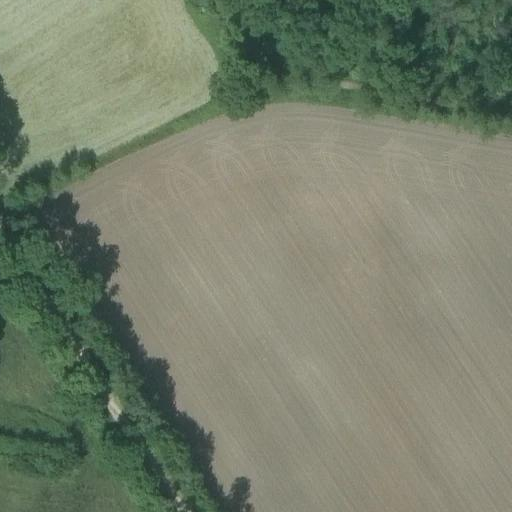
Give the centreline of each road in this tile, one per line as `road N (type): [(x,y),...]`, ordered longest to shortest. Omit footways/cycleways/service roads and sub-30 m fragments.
road 1 (track): [(0,233),(186,511)]
road 2 (track): [(511,111),(261,68),(238,0)]
